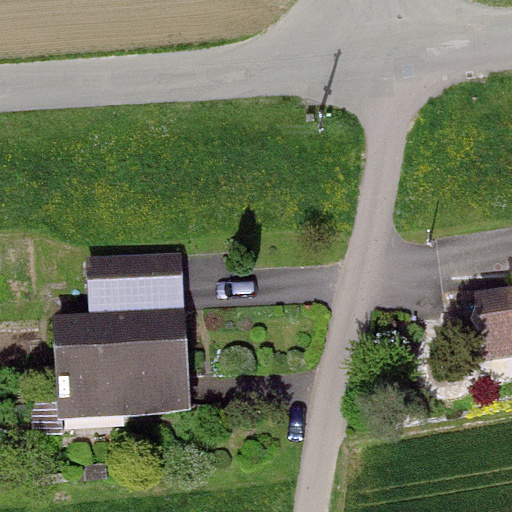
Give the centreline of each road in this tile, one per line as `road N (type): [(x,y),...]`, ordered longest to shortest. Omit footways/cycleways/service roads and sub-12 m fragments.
road 1 (residential): [(318,511),(316,445),(396,58)]
road 2 (residential): [(0,83),(396,58)]
